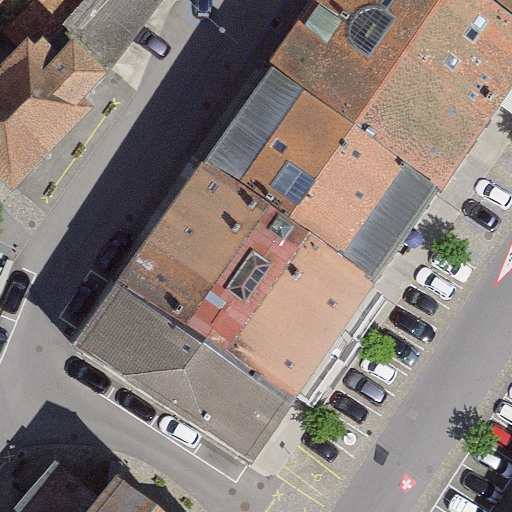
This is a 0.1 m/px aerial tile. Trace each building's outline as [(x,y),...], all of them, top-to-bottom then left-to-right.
[(38,0),(35,4),(101,71),(154,0),(38,0)] [(511,18),(486,0),(325,0),(277,70),(435,184),(511,77),(511,18)] [(511,0),(486,0),(511,18),(511,0)] [(24,48),(0,74),(0,171),(11,184),(86,108),(75,100),(101,71),(35,4),(10,34),(24,48)] [(277,70),(210,164),(371,279),(435,184),(277,70)] [(210,164),(123,288),(287,398),(371,279),(210,164)] [(123,288),(84,346),(247,453),(287,398),(123,288)] [(133,511),(72,464),(33,511),(133,511)]
